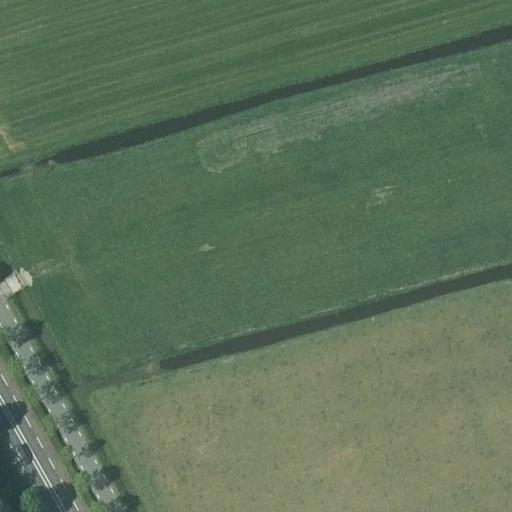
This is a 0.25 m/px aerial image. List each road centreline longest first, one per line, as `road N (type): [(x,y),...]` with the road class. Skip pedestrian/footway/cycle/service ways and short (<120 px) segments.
road 1 (unclassified): [(114,511),(0,310)]
road 2 (secondary): [(64,511),(0,399)]
